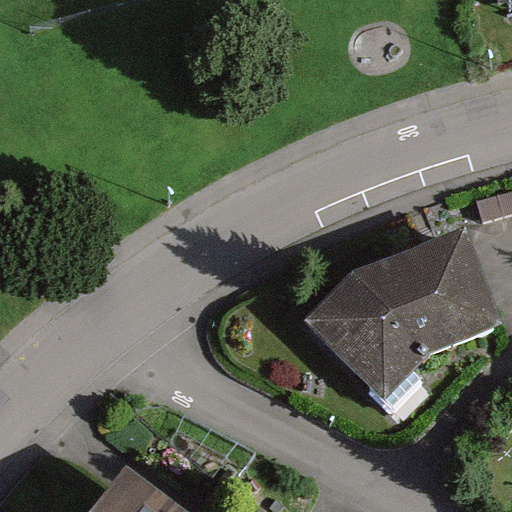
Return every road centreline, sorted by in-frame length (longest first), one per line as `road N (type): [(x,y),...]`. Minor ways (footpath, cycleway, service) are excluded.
road 1 (residential): [(99,327),(252,220),(339,179),(511,122)]
road 2 (residential): [(99,327),(437,511)]
road 3 (residential): [(0,425),(99,327)]
